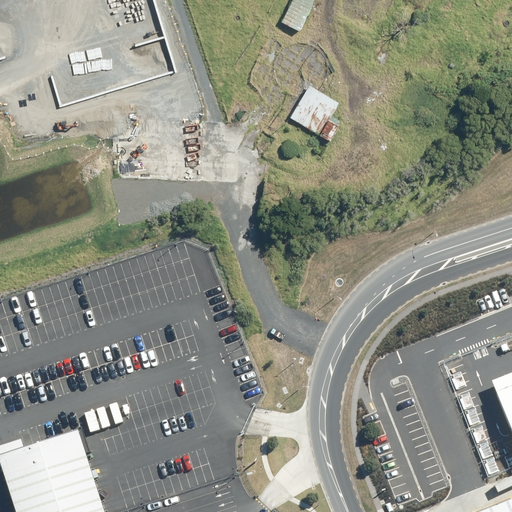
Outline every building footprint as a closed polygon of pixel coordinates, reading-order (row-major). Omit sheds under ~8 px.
[(293,0),(283,21),(301,28),(315,2),(315,0),(293,0)] [(375,30),(356,15),(347,27),(366,42),(375,30)] [(400,32),(383,26),(370,61),(387,67),(400,32)] [(461,62),(472,68),(482,50),(447,31),(433,57),(457,70),(461,62)] [(399,103),(437,123),(455,132),(468,109),(450,99),(461,78),(423,58),(412,79),(404,74),(391,98),(399,103)] [(310,83),(290,115),(321,134),(341,102),(310,83)] [(437,123),(399,103),(390,120),(428,140),(437,123)] [(511,372),(495,379),(511,421),(511,372)] [(0,473),(11,511),(100,511),(99,507),(76,430),(0,452),(0,473)] [(511,511),(511,502),(487,511),(511,511)]
